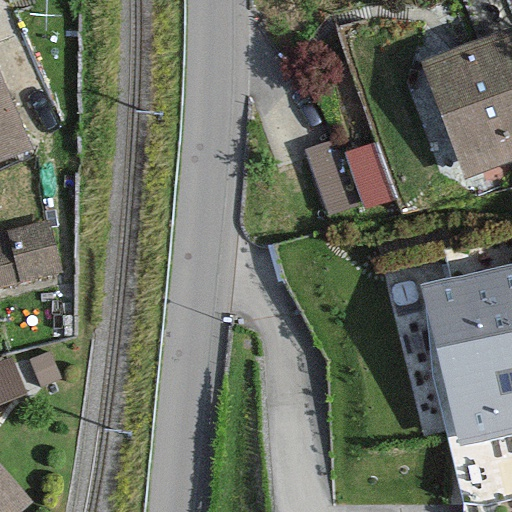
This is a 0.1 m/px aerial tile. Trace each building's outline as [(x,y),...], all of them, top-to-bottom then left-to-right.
[(511,27),(425,63),(474,184),(511,169),(511,27)] [(0,56),(0,163),(38,148),(0,56)] [(311,151),(332,216),(400,193),(379,129),(311,151)] [(54,217),(0,233),(0,294),(71,273),(54,217)] [(511,257),(410,277),(438,421),(511,407),(511,257)] [(17,351),(0,358),(0,399),(31,387),(17,351)] [(0,454),(0,511),(27,511),(40,501),(0,454)]
